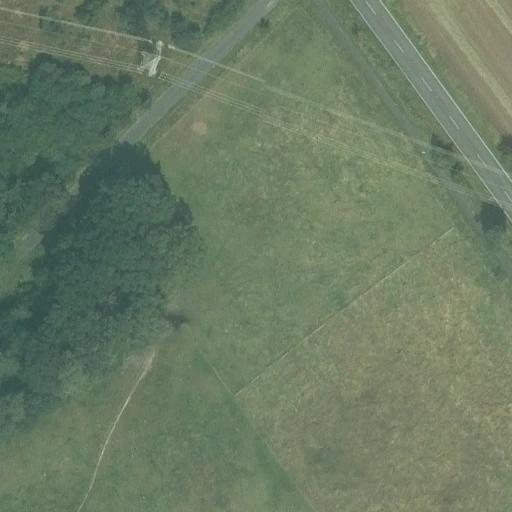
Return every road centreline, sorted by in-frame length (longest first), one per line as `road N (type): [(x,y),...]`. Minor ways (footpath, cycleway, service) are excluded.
road 1 (unclassified): [(0,245),(267,0)]
road 2 (tertiary): [(362,0),(511,206)]
